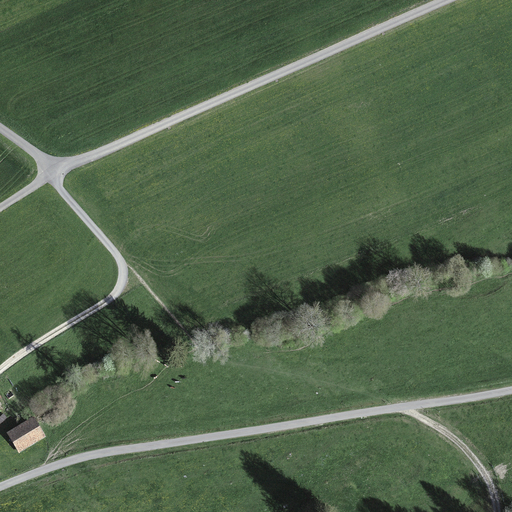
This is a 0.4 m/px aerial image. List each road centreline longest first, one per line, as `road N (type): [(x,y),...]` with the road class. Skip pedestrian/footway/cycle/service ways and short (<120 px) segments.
road 1 (residential): [(511,390),(101,456),(0,493)]
road 2 (residential): [(448,0),(50,170),(0,128)]
road 3 (track): [(497,511),(490,483),(467,450),(399,406)]
